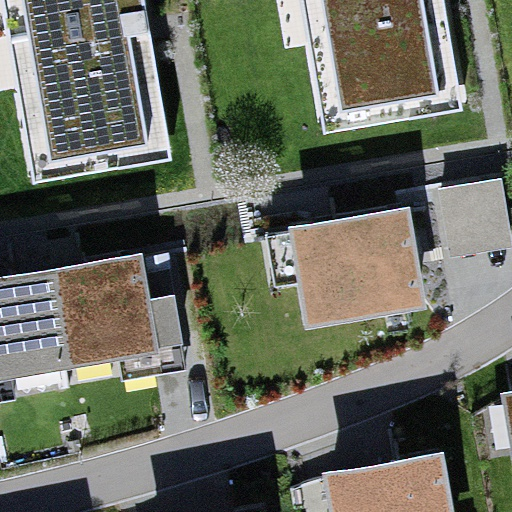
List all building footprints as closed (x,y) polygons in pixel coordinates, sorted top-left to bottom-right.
[(164,146),(137,0),(10,0),(40,168),(164,146)] [(456,95),(439,0),(311,0),(332,117),(456,95)] [(422,296),(406,203),(294,221),(310,315),(422,296)] [(139,245),(0,268),(0,368),(155,343),(139,245)] [(450,511),(439,446),(327,464),(335,511),(450,511)]
